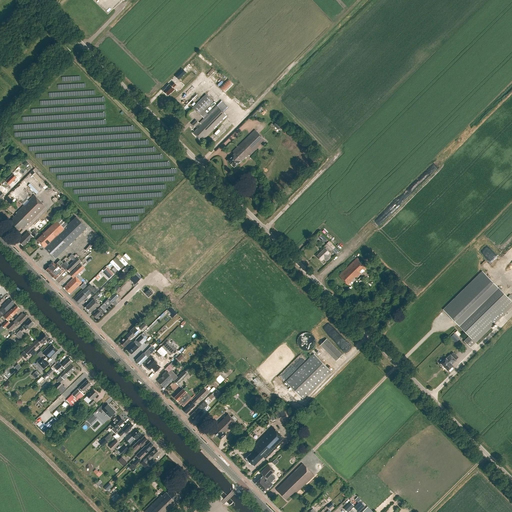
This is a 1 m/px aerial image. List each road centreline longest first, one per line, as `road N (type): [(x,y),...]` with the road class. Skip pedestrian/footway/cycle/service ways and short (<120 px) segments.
road 1 (unclassified): [(511,480),(38,0)]
road 2 (secondary): [(241,484),(0,238)]
road 3 (residential): [(218,505),(0,280)]
road 4 (unknown): [(427,394),(511,307)]
